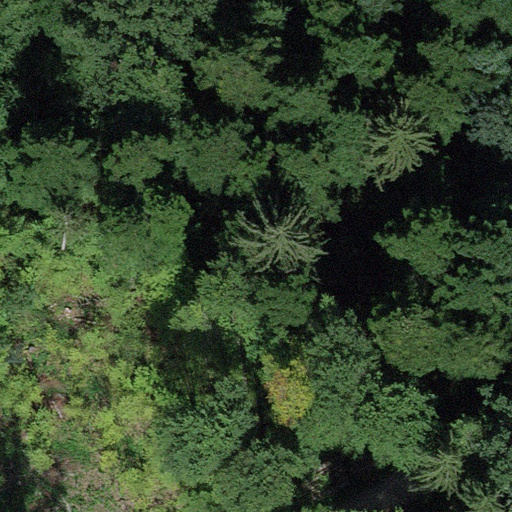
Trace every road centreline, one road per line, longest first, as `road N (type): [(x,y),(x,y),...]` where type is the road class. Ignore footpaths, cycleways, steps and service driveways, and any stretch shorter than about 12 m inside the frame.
road 1 (track): [(511,299),(295,271),(0,218)]
road 2 (track): [(346,511),(511,426)]
